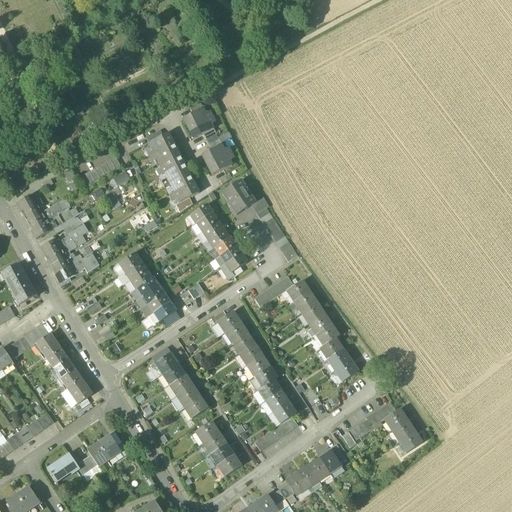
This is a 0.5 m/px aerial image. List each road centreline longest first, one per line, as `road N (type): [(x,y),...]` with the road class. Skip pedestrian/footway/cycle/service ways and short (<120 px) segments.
road 1 (residential): [(0,203),(167,111),(209,191)]
road 2 (residential): [(106,380),(275,267),(252,233)]
road 3 (track): [(378,0),(167,111)]
road 4 (residential): [(379,381),(209,511)]
road 5 (residential): [(106,380),(0,208)]
road 6 (residential): [(182,511),(119,402)]
